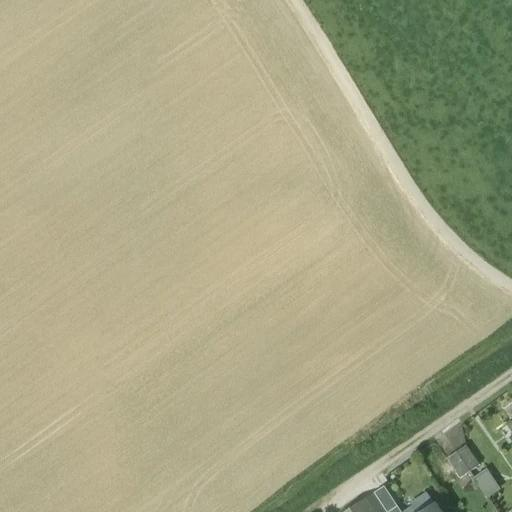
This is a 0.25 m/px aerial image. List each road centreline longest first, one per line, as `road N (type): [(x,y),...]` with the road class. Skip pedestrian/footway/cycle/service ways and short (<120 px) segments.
road 1 (track): [(511,287),(471,259),(421,202),(300,0)]
road 2 (residential): [(511,390),(379,480)]
